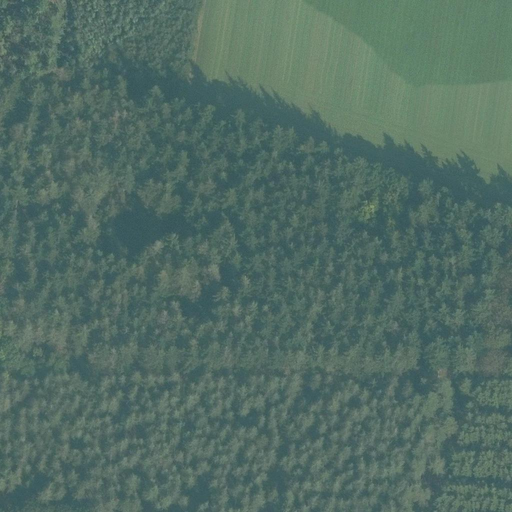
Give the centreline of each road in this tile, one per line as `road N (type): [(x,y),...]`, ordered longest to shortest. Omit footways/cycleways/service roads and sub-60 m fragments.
road 1 (track): [(0,59),(511,222)]
road 2 (track): [(0,379),(511,387)]
road 3 (track): [(361,170),(251,511)]
road 4 (track): [(48,0),(0,310)]
road 5 (track): [(477,387),(436,511)]
